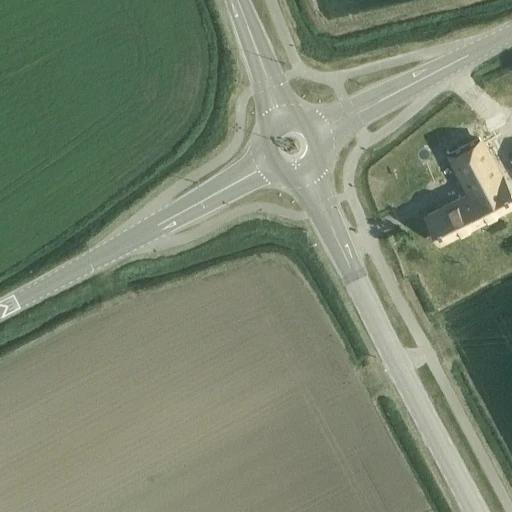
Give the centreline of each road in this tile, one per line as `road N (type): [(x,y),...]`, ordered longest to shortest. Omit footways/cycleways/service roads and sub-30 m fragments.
road 1 (secondary): [(474,511),(307,180)]
road 2 (tertiary): [(0,310),(260,168)]
road 3 (tertiary): [(394,93),(511,33)]
road 4 (secondary): [(279,112),(235,0)]
